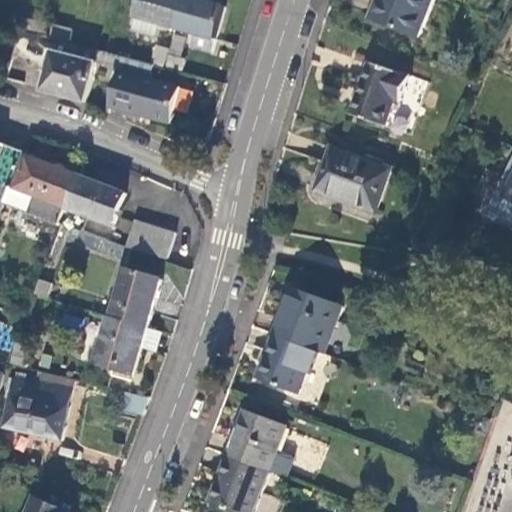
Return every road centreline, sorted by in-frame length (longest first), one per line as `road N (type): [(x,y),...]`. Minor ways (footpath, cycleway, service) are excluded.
road 1 (secondary): [(237,194),(189,364),(132,511)]
road 2 (residential): [(0,112),(237,194)]
road 3 (secondary): [(294,0),(237,194)]
